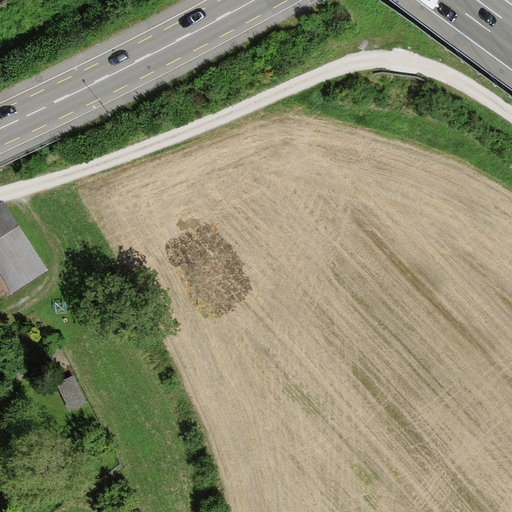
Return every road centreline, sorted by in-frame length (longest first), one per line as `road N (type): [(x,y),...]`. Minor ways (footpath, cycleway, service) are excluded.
road 1 (track): [(511,114),(431,67),(361,59),(125,155),(0,194)]
road 2 (primary): [(0,128),(254,0)]
